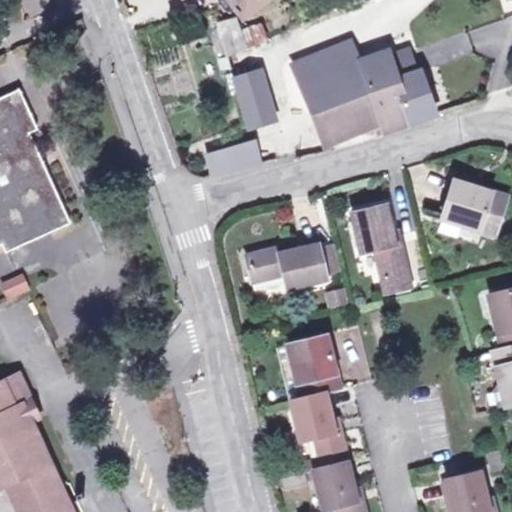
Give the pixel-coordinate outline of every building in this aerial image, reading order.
[(268,0),(241,0),(251,12),(268,0)] [(261,20),(242,28),(237,15),(220,21),(227,54),(268,38),(261,20)] [(299,64),(309,87),(365,65),(356,41),(299,64)] [(417,74),(415,75),(408,55),(386,62),(384,57),(365,65),(309,87),(306,88),(326,142),(375,127),(378,137),(425,118),(430,116),(417,74)] [(280,119),(266,71),(234,79),(246,121),(247,129),(280,119)] [(7,259),(69,232),(28,138),(36,134),(21,99),(0,107),(0,248),(2,248),(7,259)] [(261,165),(256,144),(208,157),(212,174),(238,170),(261,165)] [(492,234),(503,200),(449,181),(437,215),(492,234)] [(381,279),(406,273),(397,241),(391,243),(381,205),(349,213),(358,252),(373,248),(381,279)] [(287,285),(321,276),(312,241),(277,250),(276,243),(244,251),(251,278),(283,270),(287,285)] [(0,286),(6,302),(30,292),(22,273),(0,281),(0,286)] [(344,288),(323,292),(326,308),(347,304),(344,288)] [(511,288),(489,295),(502,349),(511,346),(511,288)] [(288,344),(301,397),(321,392),(336,389),(323,335),(288,344)] [(511,346),(502,349),(492,351),(500,385),(496,392),(501,409),(506,407),(507,408),(511,406),(511,346)] [(68,511),(24,412),(30,409),(18,383),(0,390),(0,492),(3,492),(12,511),(68,511)] [(330,431),(321,392),(301,397),(292,400),(301,437),(312,435),(320,469),(344,461),(336,430),(330,431)] [(469,454),(474,474),(476,473),(490,470),(485,450),(469,454)] [(353,502),(344,461),(320,469),(310,472),(319,510),(333,506),(333,511),(360,511),(358,501),(353,502)] [(486,511),(476,473),(474,474),(443,482),(450,511),(493,511),(493,509),(486,511)]
